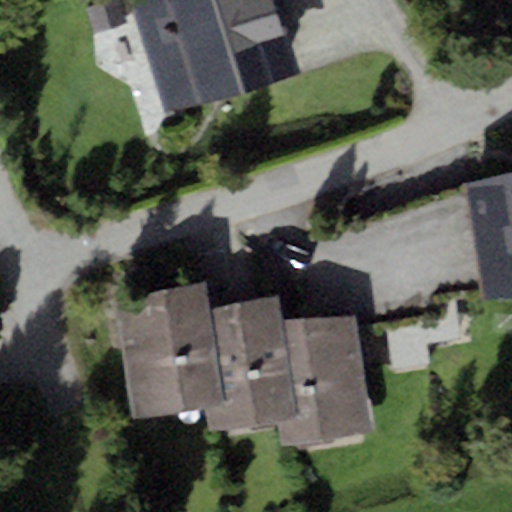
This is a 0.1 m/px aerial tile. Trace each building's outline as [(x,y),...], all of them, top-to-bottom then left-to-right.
[(278,0),(135,0),(132,1),(170,114),(302,70),(278,0)] [(511,295),(511,173),(469,177),(481,298),(511,295)] [(215,410),(203,305),(201,285),(118,294),(132,419),(215,410)] [(289,423),(278,322),(275,297),(203,305),(215,410),(217,431),(289,423)] [(278,322),(289,423),(291,442),(371,433),(358,313),(278,322)]
